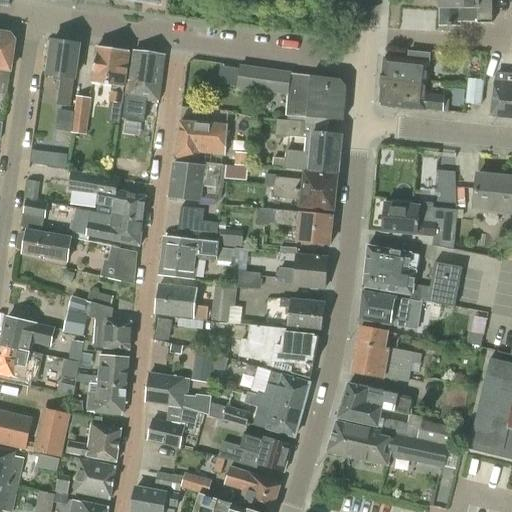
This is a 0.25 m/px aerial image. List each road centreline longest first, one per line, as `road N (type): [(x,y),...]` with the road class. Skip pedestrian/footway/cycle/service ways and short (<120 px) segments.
road 1 (residential): [(183,40),(116,511)]
road 2 (residential): [(361,125),(339,326),(291,511)]
road 3 (residential): [(36,18),(0,255)]
road 4 (residential): [(368,63),(183,40)]
road 5 (residential): [(511,140),(361,125)]
road 6 (residential): [(183,40),(36,18)]
